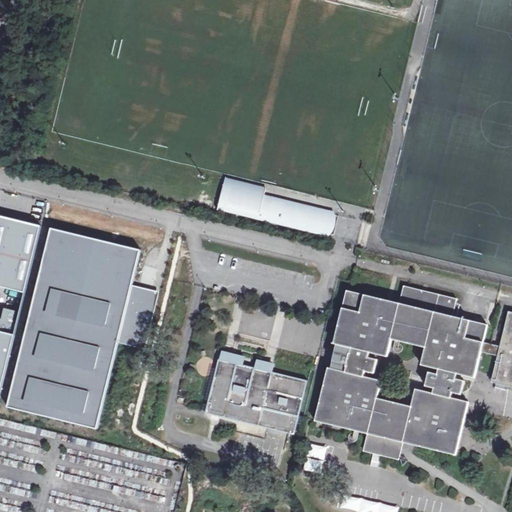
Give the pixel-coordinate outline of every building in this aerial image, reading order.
[(266,189),(225,178),(218,206),(267,218),(329,234),(334,214),(264,196),(266,189)] [(42,226),(0,215),(0,287),(25,293),(42,226)] [(142,250),(52,228),(9,407),(98,429),(120,341),(144,347),(150,321),(143,319),(147,299),(131,296),(142,250)] [(347,366),(346,371),(328,367),(322,393),(306,389),(304,399),(320,403),(316,420),(368,434),(363,450),(400,460),(404,443),(456,456),(470,401),(452,397),(453,393),(462,394),(465,381),(457,378),(458,374),(475,378),(481,353),(484,342),(488,325),(454,316),(458,299),(404,285),(400,303),(347,290),(334,343),(352,348),(351,353),(342,351),(339,364),(347,366)] [(0,397),(21,313),(12,310),(9,321),(0,318),(0,397)] [(511,311),(509,311),(501,346),(511,348),(511,311)] [(511,348),(501,346),(484,342),(481,353),(498,356),(492,382),(511,386),(511,348)] [(251,366),(223,360),(216,390),(210,413),(293,432),(305,379),(251,366)] [(239,424),(237,432),(267,436),(268,427),(239,424)] [(306,472),(324,473),(326,446),(308,445),(306,472)] [(354,511),(398,511),(399,507),(356,499),(353,511),(354,511)]
